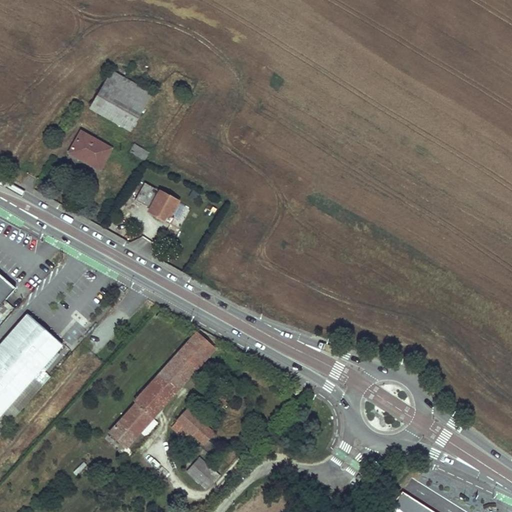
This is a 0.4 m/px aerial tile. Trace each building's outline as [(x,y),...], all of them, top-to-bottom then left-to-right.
[(151,94),(112,71),(90,108),(117,123),(130,99),(144,107),(151,94)] [(144,107),(130,99),(117,123),(130,131),(144,107)] [(111,149),(81,133),(71,150),(85,157),(83,161),(99,170),(111,149)] [(143,151),(135,146),(130,153),(139,157),(143,151)] [(85,157),(71,150),(69,154),(83,161),(85,157)] [(148,153),(143,151),(139,157),(144,161),(148,153)] [(179,202),(145,184),(136,201),(146,207),(148,204),(152,206),(149,213),(158,218),(158,219),(171,226),(175,219),(171,217),(179,202)] [(0,275),(0,305),(15,288),(0,275)] [(35,322),(27,315),(0,345),(0,415),(62,345),(35,322)] [(41,315),(35,322),(62,345),(68,338),(41,315)] [(197,332),(165,367),(184,383),(215,348),(197,332)] [(184,383),(165,367),(135,401),(137,403),(153,417),(184,383)] [(223,386),(209,397),(220,410),(227,404),(224,400),(230,395),(225,388),(223,386)] [(137,403),(110,433),(126,448),(153,417),(137,403)] [(178,420),(172,427),(185,439),(190,433),(204,445),(209,440),(197,430),(203,423),(187,408),(177,419),(178,420)] [(203,423),(197,430),(209,440),(214,433),(203,423)] [(198,458),(187,471),(201,484),(212,472),(213,471),(198,458)] [(212,472),(201,484),(208,489),(218,477),(212,472)] [(431,511),(405,495),(402,493),(388,510),(390,511),(431,511)]
